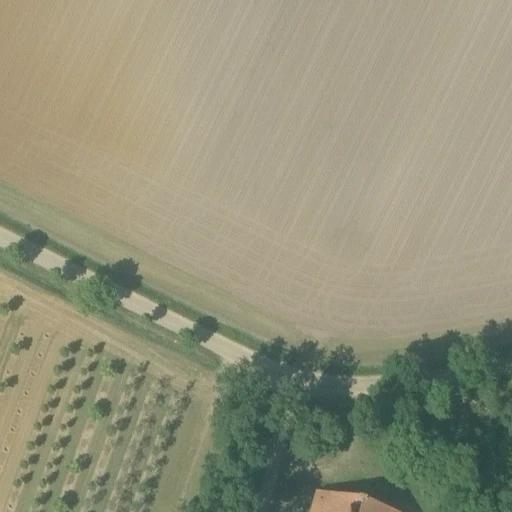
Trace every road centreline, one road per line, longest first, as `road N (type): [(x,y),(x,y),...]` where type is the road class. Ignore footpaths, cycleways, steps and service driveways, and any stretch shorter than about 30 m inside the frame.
road 1 (unclassified): [(511,367),(413,383),(321,385),(255,363),(0,238)]
road 2 (track): [(293,376),(257,511)]
